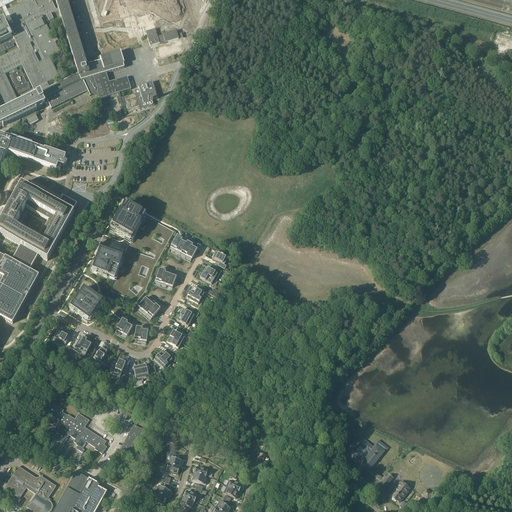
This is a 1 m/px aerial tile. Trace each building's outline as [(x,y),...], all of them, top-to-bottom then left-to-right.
[(159,43),(160,44),(164,43),(165,43),(166,43),(178,39),(179,39),(176,31),(164,35),(163,35),(158,37),(155,29),(146,32),(150,46),(159,43)] [(0,200),(1,198),(0,197),(0,171),(6,155),(8,154),(56,170),(59,163),(61,164),(61,166),(62,166),(64,166),(65,166),(66,165),(66,164),(67,163),(64,162),(66,157),(45,150),(44,151),(32,147),(32,146),(11,138),(11,139),(9,139),(0,135),(0,200)] [(29,181),(26,187),(21,184),(21,185),(18,191),(8,209),(0,222),(0,318),(1,318),(12,324),(26,300),(39,276),(30,271),(38,256),(47,261),(74,213),(72,212),(76,203),(71,200),(67,198),(65,201),(29,181)] [(131,242),(145,216),(125,205),(110,231),(131,242)] [(174,232),(145,216),(131,242),(128,247),(127,246),(125,253),(123,259),(115,280),(111,292),(125,297),(134,305),(145,293),(154,267),(174,232)] [(172,245),(170,248),(175,251),(181,240),(176,237),(174,241),(173,244),(172,244),(172,245)] [(181,240),(175,251),(179,253),(181,254),(187,243),(184,241),(183,242),(182,241),(182,240),(181,240)] [(187,243),(181,254),(186,257),(192,246),(189,244),(189,245),(187,244),(187,243)] [(192,246),(186,257),(188,258),(192,260),(192,259),(194,256),(198,249),(192,246)] [(123,259),(100,250),(92,272),(115,280),(123,259)] [(216,253),(212,259),(219,263),(217,266),(225,270),(227,266),(224,265),(228,259),(223,257),(224,256),(221,255),(221,256),(216,253)] [(206,268),(203,274),(216,281),(221,272),(214,268),(213,271),(206,268)] [(157,278),(155,282),(161,284),(165,272),(160,270),(157,278)] [(165,272),(161,284),(167,286),(171,275),(167,273),(167,274),(165,273),(166,273),(165,272)] [(203,274),(200,279),(213,287),(216,281),(203,274)] [(171,275),(167,286),(172,288),(174,284),(177,277),(171,275)] [(190,294),(201,300),(204,294),(193,288),(190,294)] [(70,309),(89,322),(102,303),(84,290),(70,309)] [(188,297),(187,299),(193,303),(191,306),(198,310),(203,301),(201,300),(190,294),(189,293),(187,297),(188,297)] [(141,304),(138,308),(143,312),(151,302),(146,298),(141,304)] [(151,302),(143,312),(147,316),(155,306),(153,305),(154,305),(151,302)] [(155,306),(147,316),(152,320),(155,316),(160,310),(155,306)] [(183,310),(180,316),(191,322),(194,317),(197,318),(199,314),(192,311),(190,314),(183,310)] [(180,316),(177,321),(188,328),(191,322),(180,316)] [(118,327),(116,331),(121,334),(127,323),(122,320),(118,327)] [(127,323),(121,334),(127,337),(129,333),(133,326),(127,323)] [(135,336),(134,341),(140,342),(142,330),(136,329),(135,336)] [(142,330),(140,342),(146,343),(147,338),(148,331),(142,330)] [(58,331),(54,338),(59,340),(59,341),(61,342),(62,342),(66,344),(70,338),(58,331)] [(173,332),(170,338),(181,344),(184,338),(173,332)] [(81,337),(73,351),(79,354),(80,352),(87,341),(87,340),(83,338),(83,339),(81,337)] [(170,338),(167,343),(178,350),(181,344),(170,338)] [(87,341),(80,352),(86,355),(92,344),(87,341)] [(101,348),(94,360),(103,365),(105,360),(103,360),(104,357),(107,352),(101,348)] [(158,356),(170,367),(174,362),(174,363),(177,360),(171,354),(169,357),(163,352),(158,356)] [(156,359),(154,361),(165,372),(170,367),(158,356),(155,359),(156,359)] [(113,366),(110,372),(121,376),(126,364),(119,361),(117,366),(116,366),(116,367),(113,366)] [(146,365),(140,366),(143,379),(148,378),(149,380),(153,379),(151,371),(148,372),(146,365)] [(140,366),(133,368),(136,383),(141,382),(143,381),(143,379),(140,366)] [(46,405),(42,412),(48,416),(55,420),(56,419),(59,422),(58,424),(55,428),(53,426),(51,429),(57,433),(54,438),(50,444),(54,446),(52,449),(59,453),(64,446),(63,445),(69,436),(75,440),(73,443),(76,444),(76,445),(78,447),(76,449),(83,453),(85,450),(82,449),(86,443),(89,444),(91,446),(95,449),(94,450),(102,455),(107,448),(104,446),(106,442),(90,431),(85,428),(89,421),(79,414),(75,420),(68,416),(63,413),(64,411),(52,403),(49,406),(46,405)] [(119,452),(123,454),(130,458),(145,431),(134,425),(134,426),(127,439),(124,444),(119,452)] [(9,439),(4,451),(8,453),(13,441),(9,439)] [(351,452),(347,456),(358,464),(358,463),(362,465),(359,468),(366,474),(368,471),(381,481),(382,479),(370,469),(383,452),(376,446),(373,450),(370,448),(371,447),(361,439),(358,443),(358,444),(355,442),(349,449),(352,451),(351,452)] [(169,465),(179,469),(179,468),(180,466),(181,466),(182,462),(181,462),(176,460),(177,457),(171,455),(170,458),(171,459),(169,465)] [(265,458),(259,455),(254,465),(259,468),(265,458)] [(166,464),(164,470),(173,473),(173,474),(176,476),(176,475),(176,474),(177,475),(178,475),(180,469),(179,468),(179,469),(169,465),(166,464)] [(4,489),(16,496),(20,499),(26,489),(36,495),(35,497),(31,503),(30,502),(26,508),(32,511),(31,511),(49,511),(50,511),(51,510),(52,509),(52,507),(52,506),(51,504),(50,503),(49,502),(47,501),(56,487),(41,477),(39,480),(19,467),(13,476),(14,477),(12,479),(11,478),(4,489)] [(195,469),(194,474),(195,474),(195,475),(208,478),(208,479),(210,472),(201,470),(201,469),(198,468),(197,469),(196,469),(196,470),(195,469)] [(95,511),(106,492),(98,488),(100,485),(76,472),(54,511),(95,511)] [(193,478),(192,481),(193,482),(206,486),(208,479),(208,478),(195,475),(194,478),(193,478)] [(380,485),(378,488),(383,492),(393,479),(388,475),(386,478),(384,476),(382,479),(381,481),(378,484),(380,485)] [(229,481),(226,487),(227,487),(239,493),(238,493),(239,493),(239,492),(240,493),(242,489),(241,488),(242,487),(241,487),(241,486),(238,484),(237,485),(229,481)] [(400,483),(390,495),(393,498),(392,499),(396,502),(397,500),(400,503),(409,491),(400,483)] [(155,492),(155,493),(166,499),(167,499),(168,496),(169,497),(171,493),(170,493),(170,492),(158,486),(155,492)] [(227,487),(223,494),(235,499),(236,499),(238,496),(237,496),(238,493),(239,493),(227,487)] [(423,496),(423,495),(422,496),(423,496),(427,499),(427,500),(428,500),(427,499),(431,495),(432,495),(431,495),(427,491),(426,491),(423,496)] [(154,492),(151,498),(160,502),(159,503),(162,505),(163,504),(164,505),(167,499),(166,499),(155,493),(155,492),(154,492)] [(186,492),(184,498),(196,503),(196,504),(197,504),(199,498),(191,494),(191,493),(188,492),(187,493),(186,492)] [(182,501),(180,504),(181,504),(181,505),(182,505),(182,506),(185,508),(186,507),(193,510),(196,504),(196,503),(184,498),(183,501),(182,501)] [(358,501),(350,510),(352,511),(358,511),(363,506),(358,501)] [(215,508),(220,511),(229,511),(231,511),(230,510),(220,502),(215,508)]
